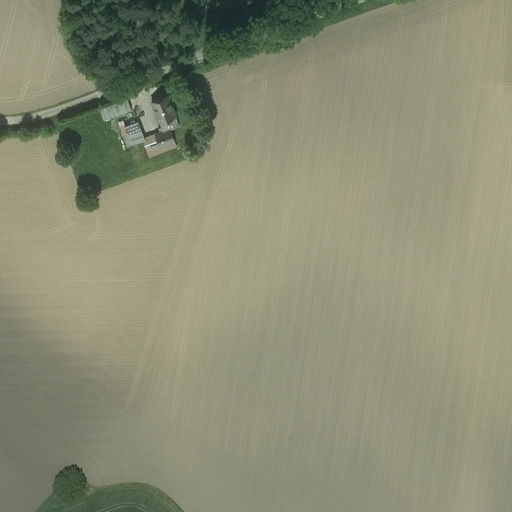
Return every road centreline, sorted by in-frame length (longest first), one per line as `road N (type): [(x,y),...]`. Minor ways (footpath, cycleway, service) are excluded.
road 1 (unclassified): [(0,120),(29,120),(345,0)]
road 2 (track): [(53,511),(137,486),(175,511)]
